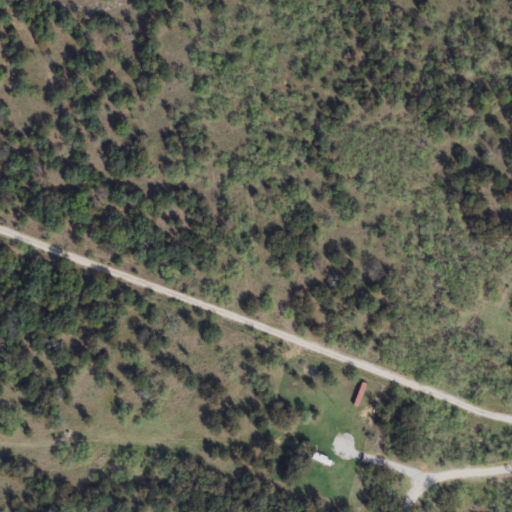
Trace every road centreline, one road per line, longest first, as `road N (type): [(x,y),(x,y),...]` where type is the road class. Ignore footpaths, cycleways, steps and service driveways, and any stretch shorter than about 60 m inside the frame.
road 1 (track): [(423,482),(300,436),(306,372),(287,355),(243,342),(135,364),(113,386),(94,433),(72,442),(0,440)]
road 2 (track): [(511,417),(0,225)]
road 3 (track): [(296,337),(260,269),(240,117)]
road 4 (residential): [(511,463),(423,482),(404,511)]
